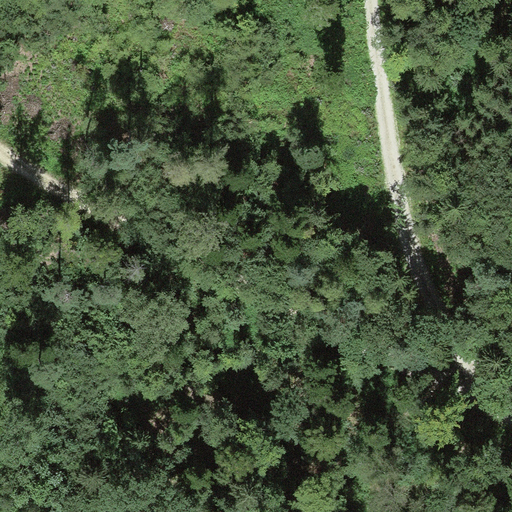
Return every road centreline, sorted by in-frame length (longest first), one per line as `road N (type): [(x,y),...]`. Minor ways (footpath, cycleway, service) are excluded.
road 1 (track): [(0,147),(151,236),(421,374),(491,384)]
road 2 (track): [(511,398),(491,384),(423,290),(392,166),(371,0)]
